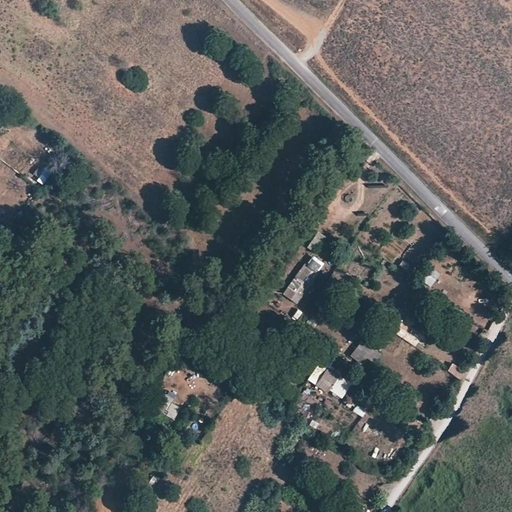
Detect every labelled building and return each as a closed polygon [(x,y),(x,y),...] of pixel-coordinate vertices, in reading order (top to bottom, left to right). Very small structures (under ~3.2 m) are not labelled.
[(31,179),(43,186),(49,176),(37,169),(31,179)] [(309,243),(316,247),(319,243),(312,238),(309,243)] [(403,261),(399,267),(408,272),(411,265),(403,261)] [(281,293),(288,298),(311,268),(304,262),(281,293)] [(307,280),(313,284),(318,274),(312,271),(307,280)] [(428,286),(433,279),(423,271),(418,278),(428,286)] [(380,323),(387,328),(393,319),(386,314),(380,323)] [(364,366),(372,347),(359,341),(350,359),(364,366)] [(327,364),(323,370),(317,380),(314,384),(324,391),(336,374),(330,369),(331,367),(327,364)] [(311,375),(317,380),(323,370),(318,365),(318,366),(311,375)] [(451,365),(447,374),(462,380),(466,371),(451,365)] [(162,412),(167,405),(155,398),(150,405),(162,412)] [(164,415),(173,421),(181,409),(171,403),(164,415)] [(357,405),(353,413),(363,417),(367,409),(357,405)]
